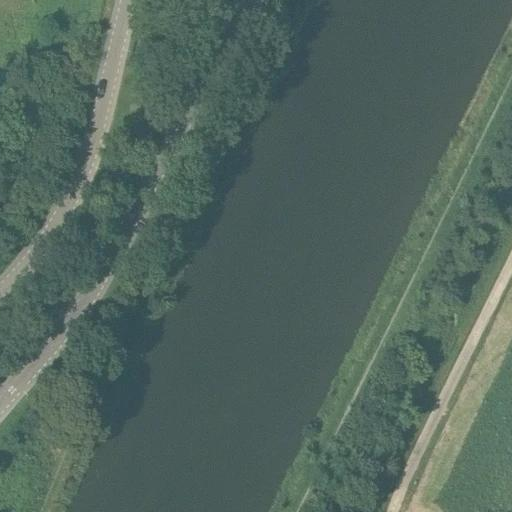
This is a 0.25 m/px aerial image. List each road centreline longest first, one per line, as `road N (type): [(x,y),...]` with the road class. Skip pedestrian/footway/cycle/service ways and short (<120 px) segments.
road 1 (tertiary): [(0,403),(83,304),(249,0)]
road 2 (tertiary): [(0,295),(58,220),(84,169),(127,0)]
road 3 (track): [(389,511),(511,262)]
